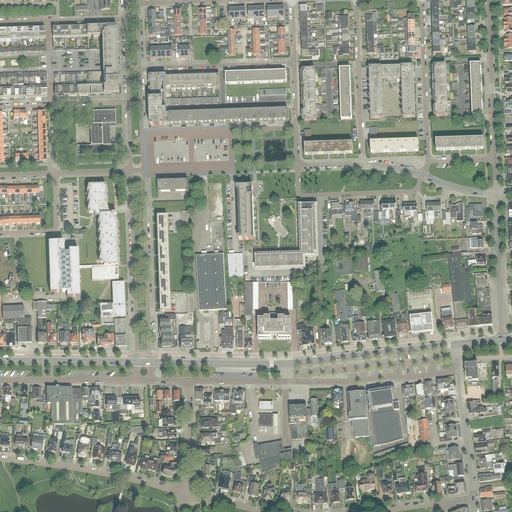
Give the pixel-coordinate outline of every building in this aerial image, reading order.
[(99,0),(100,11),(110,10),(109,2),(111,2),(110,0),(99,0)] [(380,21),(377,21),(376,13),(369,13),(369,16),(366,17),(367,23),(377,23),(380,23),(380,21)] [(463,15),(463,21),(455,21),(455,24),(459,24),(465,24),(464,21),(475,21),(475,14),(471,14),(464,15),(463,15)] [(348,17),(341,17),(341,16),(338,16),(338,21),(338,22),(336,22),(336,25),(338,25),(339,25),(339,24),(349,24),(348,17)] [(79,97),(83,96),(87,96),(87,95),(89,95),(105,94),(112,94),(112,95),(114,95),(114,94),(119,94),(117,52),(115,52),(115,49),(117,49),(117,50),(117,49),(117,44),(115,45),(115,42),(117,42),(117,37),(115,37),(115,34),(116,34),(116,35),(117,35),(117,29),(115,29),(115,26),(116,26),(116,27),(116,26),(101,26),(101,27),(99,28),(99,26),(93,26),(93,37),(99,37),(99,33),(102,33),(102,34),(103,34),(104,36),(103,36),(103,37),(104,37),(104,42),(104,43),(103,43),(103,45),(104,45),(104,50),(104,51),(104,53),(104,58),(104,60),(105,72),(88,72),(88,75),(89,86),(77,86),(78,95),(79,95),(79,97)] [(253,30),(253,36),(260,36),(260,32),(264,32),(264,28),(258,28),(258,30),(253,30)] [(416,53),(415,47),(405,47),(406,57),(413,57),(413,53),(416,53)] [(481,81),(481,64),(470,64),(471,81),(481,81)] [(435,106),(435,117),(448,116),(446,65),(433,65),(435,106)] [(369,67),(371,119),(383,119),(382,79),(401,78),(402,118),(415,118),(413,66),(369,67)] [(340,86),(351,85),(350,68),(339,68),(340,86)] [(271,72),(271,83),(287,83),(286,71),(280,71),(280,69),(278,69),(277,69),(277,72),(271,72)] [(319,105),(316,105),(315,69),(302,70),(304,121),(316,121),(316,110),(319,110),(319,105)] [(241,73),(241,84),(256,84),(256,72),(250,72),(250,70),(249,70),(246,70),(246,73),(241,73)] [(256,72),(256,84),(271,83),(271,72),(265,72),(265,70),(263,70),(261,70),(262,72),(256,72)] [(225,73),(226,77),(226,85),(241,84),(241,73),(235,73),(235,71),(231,71),(231,73),(225,73)] [(160,75),(159,75),(150,76),(151,90),(151,92),(151,96),(151,97),(151,99),(149,99),(149,102),(149,103),(150,109),(150,111),(150,117),(150,118),(150,127),(164,127),(164,125),(164,123),(166,123),(169,123),(168,113),(167,114),(166,107),(166,106),(166,99),(166,89),(170,89),(171,89),(172,89),(176,89),(177,89),(181,88),(181,89),(182,89),(182,88),(186,88),(187,88),(191,88),(192,88),(196,88),(197,88),(201,88),(202,88),(206,88),(207,88),(211,87),(211,88),(212,88),(212,87),(216,87),(219,87),(219,73),(213,74),(214,74),(212,74),(211,74),(208,74),(208,75),(207,75),(207,74),(206,74),(203,74),(203,75),(202,75),(202,74),(201,74),(198,74),(198,75),(197,75),(197,74),(196,74),(193,74),(193,75),(192,75),(192,74),(191,74),(188,74),(188,75),(186,75),(186,74),(183,75),(181,75),(178,75),(178,76),(176,76),(176,75),(173,75),(173,76),(171,76),(171,75),(168,75),(168,76),(166,76),(166,75),(165,75),(164,75),(160,75)] [(481,81),(471,81),(471,98),(482,98),(482,86),(481,81)] [(351,85),(340,86),(340,103),(351,102),(351,93),(351,85)] [(482,98),(471,98),(472,115),(483,115),(482,103),(482,98)] [(351,102),(340,103),(341,120),(352,119),(351,110),(351,102)] [(287,109),(281,109),(272,110),(273,121),(277,121),(277,122),(284,122),(284,120),(288,120),(287,109)] [(82,146),(76,146),(76,147),(76,156),(117,154),(117,146),(117,145),(111,145),(110,127),(115,127),(115,124),(116,124),(115,110),(93,111),(93,119),(93,121),(94,124),(90,124),(91,139),(91,144),(91,146),(86,146),(84,146),(82,146)] [(247,122),(247,123),(254,123),(254,121),(258,121),(257,110),(243,111),(243,122),(247,122)] [(269,121),(273,121),(272,110),(257,110),(258,121),(262,121),(262,123),(269,122),(269,121)] [(217,123),(217,124),(224,124),(224,122),(228,122),(228,111),(213,112),(213,123),(217,123)] [(228,122),(229,122),(232,122),(232,124),(239,123),(239,122),(243,122),(243,111),(228,111),(228,122)] [(187,125),(195,125),(195,124),(198,123),(198,112),(183,113),(183,124),(187,124),(187,125)] [(213,112),(207,112),(198,112),(198,123),(202,123),(202,125),(210,124),(210,123),(213,123),(213,112)] [(173,124),(173,126),(180,125),(180,124),(183,124),(183,113),(168,113),(169,123),(169,124),(173,124)] [(468,139),(468,150),(484,150),(484,138),(476,139),(468,139)] [(451,140),(452,151),(468,150),(468,139),(451,140)] [(435,140),(436,151),(452,151),(451,140),(435,140)] [(386,142),(387,153),(403,152),(402,141),(386,142)] [(402,141),(403,152),(419,152),(418,141),(410,141),(402,141)] [(370,142),(371,153),(387,153),(386,142),(370,142)] [(320,144),(321,155),(337,154),(337,143),(328,144),(320,144)] [(337,143),(337,154),(353,154),(353,143),(345,143),(337,143)] [(304,145),(305,156),(321,155),(320,144),(304,145)] [(173,181),(173,192),(188,192),(188,181),(184,181),(184,179),(177,180),(177,181),(173,181)] [(162,181),(158,182),(158,193),(173,192),(173,181),(169,181),(169,180),(162,180),(162,181)] [(89,213),(92,213),(95,213),(96,216),(99,217),(97,224),(98,226),(99,226),(98,233),(98,234),(99,235),(100,236),(98,243),(99,244),(100,245),(98,252),(99,254),(100,254),(99,262),(100,263),(101,263),(103,263),(104,266),(114,265),(116,265),(118,265),(119,265),(120,263),(117,256),(118,256),(119,254),(117,246),(118,246),(119,245),(117,237),(118,237),(119,235),(116,228),(117,228),(118,226),(116,219),(116,216),(116,214),(109,214),(106,204),(107,203),(107,201),(105,194),(106,194),(107,192),(105,185),(88,185),(87,192),(86,193),(87,193),(87,194),(88,195),(87,201),(87,202),(88,204),(89,204),(87,210),(87,212),(88,213),(89,213)] [(253,186),(237,187),(237,190),(239,190),(241,237),(238,237),(238,240),(255,240),(253,186)] [(45,198),(44,198),(44,192),(43,192),(39,192),(39,187),(32,187),(33,194),(37,194),(37,198),(40,198),(40,204),(45,204),(45,198)] [(335,201),(331,201),(331,207),(332,207),(332,208),(332,211),(332,212),(332,213),(332,214),(337,213),(337,215),(343,215),(343,214),(342,211),(342,209),(342,206),(340,206),(339,204),(337,204),(335,204),(335,201)] [(352,216),(352,222),(357,222),(357,216),(357,209),(354,209),(354,203),(349,203),(349,204),(349,205),(345,205),(345,211),(345,214),(345,216),(352,216)] [(279,259),(279,260),(278,268),(304,268),(304,267),(306,267),(306,269),(308,269),(309,269),(310,269),(311,268),(312,268),(313,268),(313,267),(314,267),(315,266),(316,265),(317,264),(317,263),(318,262),(318,261),(318,260),(318,259),(318,258),(316,258),(316,256),(317,256),(315,204),(298,205),(301,205),(303,256),(282,257),(281,257),(280,258),(279,259)] [(459,206),(450,206),(450,213),(456,213),(456,222),(463,222),(463,204),(459,204),(459,206)] [(469,208),(466,208),(466,218),(470,218),(469,211),(474,211),(474,217),(483,217),(482,205),(469,205),(469,208)] [(33,217),(33,224),(40,223),(40,220),(44,220),(44,214),(39,214),(39,217),(35,217),(35,212),(32,212),(33,217)] [(168,231),(167,215),(156,216),(156,232),(160,232),(164,232),(168,231)] [(478,223),(471,223),(471,234),(483,234),(483,226),(478,226),(478,223)] [(160,232),(156,232),(157,248),(161,248),(164,248),(168,247),(168,231),(164,232),(160,232)] [(478,239),(471,239),(471,240),(472,240),(472,249),(483,249),(483,241),(478,241),(478,239)] [(67,297),(79,297),(78,269),(78,267),(78,250),(68,250),(69,254),(64,254),(64,242),(48,243),(51,243),(49,253),(51,253),(49,262),(49,263),(52,263),(49,273),(52,273),(50,282),(50,283),(52,283),(50,292),(50,293),(66,292),(67,297)] [(10,257),(13,254),(5,246),(2,249),(10,257)] [(161,248),(157,248),(158,264),(161,264),(165,264),(169,264),(168,247),(164,248),(161,248)] [(202,256),(196,256),(199,312),(204,311),(204,314),(209,314),(209,311),(220,310),(227,310),(223,255),(220,255),(211,255),(207,256),(206,251),(202,251),(202,256)] [(242,254),(233,254),(227,254),(228,278),(243,277),(242,254)] [(255,254),(255,266),(255,269),(274,269),(274,268),(274,257),(256,258),(255,254)] [(354,256),(342,258),(344,276),(356,275),(354,259),(354,256)] [(477,260),(471,261),(471,266),(486,265),(487,264),(487,262),(486,261),(486,256),(477,257),(477,260)] [(342,258),(332,258),(334,277),(344,276),(342,258)] [(370,258),(355,259),(356,273),(371,271),(370,258)] [(161,264),(158,264),(158,280),(162,280),(166,280),(169,280),(169,264),(165,264),(161,264)] [(116,265),(114,265),(104,266),(78,267),(78,269),(91,268),(92,281),(105,281),(105,279),(110,279),(110,280),(118,280),(118,275),(120,275),(119,269),(118,269),(118,267),(116,267),(116,265)] [(374,272),(376,293),(386,292),(384,271),(374,272)] [(473,313),(464,313),(464,324),(473,324),(473,325),(492,324),(492,323),(491,313),(489,313),(487,276),(475,277),(477,313),(473,314),(473,313)] [(162,280),(158,280),(159,296),(162,296),(166,296),(170,296),(169,280),(166,280),(162,280)] [(124,283),(113,283),(113,305),(100,305),(100,318),(126,317),(125,317),(125,307),(125,304),(124,304),(124,283)] [(315,286),(315,293),(317,315),(328,314),(325,292),(325,285),(315,286)] [(345,290),(339,291),(335,291),(335,293),(336,300),(336,304),(337,316),(338,318),(348,317),(347,308),(347,307),(347,304),(345,290)] [(397,294),(391,295),(394,316),(396,331),(398,330),(399,337),(399,338),(402,337),(402,336),(403,336),(404,335),(405,335),(405,336),(408,335),(409,335),(408,332),(411,332),(409,322),(408,313),(407,312),(406,312),(406,314),(401,315),(397,294)] [(159,296),(159,312),(170,312),(170,296),(166,296),(162,296),(159,296)] [(46,303),(33,303),(33,311),(37,311),(37,319),(37,334),(37,344),(38,344),(39,344),(40,345),(41,344),(46,344),(46,334),(46,303)] [(25,343),(24,318),(23,306),(2,307),(3,320),(14,319),(14,323),(17,322),(18,344),(25,343)] [(450,329),(451,329),(452,330),(453,330),(453,329),(454,329),(453,324),(455,323),(454,320),(453,321),(451,312),(441,313),(443,324),(440,324),(441,329),(444,328),(444,330),(447,330),(447,329),(450,329)] [(226,325),(225,318),(231,317),(230,313),(219,314),(219,315),(219,325),(226,325)] [(409,316),(410,325),(412,334),(434,332),(432,314),(409,316)] [(396,331),(394,316),(392,316),(390,319),(390,321),(383,322),(385,338),(396,337),(396,331)] [(259,319),(259,334),(259,337),(271,337),(271,335),(275,335),(279,335),(279,337),(291,337),(291,319),(285,319),(285,317),(285,319),(282,319),(282,317),(279,317),(279,322),(275,322),(271,322),(271,317),(267,317),(267,319),(265,319),(265,317),(265,319),(259,319)] [(353,342),(360,341),(359,336),(360,336),(359,325),(358,317),(353,317),(354,325),(355,336),(352,336),(353,342)] [(126,342),(126,338),(126,336),(124,336),(124,334),(126,334),(125,319),(114,320),(114,334),(115,344),(115,347),(126,347),(126,342)] [(332,335),(331,335),(331,331),(328,331),(326,319),(318,319),(320,337),(324,336),(325,345),(332,344),(331,339),(332,339),(332,335)] [(236,321),(236,322),(236,332),(237,332),(237,349),(237,350),(244,350),(244,349),(244,320),(236,321)] [(161,323),(159,323),(160,335),(161,335),(162,341),(162,348),(169,348),(168,346),(173,346),(173,348),(177,348),(177,341),(174,341),(174,336),(174,331),(174,326),(173,321),(166,321),(165,321),(161,321),(161,323)] [(379,321),(373,322),(367,322),(369,340),(381,339),(379,321)] [(48,324),(48,333),(48,343),(48,344),(49,344),(50,344),(51,344),(55,344),(55,339),(54,339),(54,337),(55,337),(55,336),(56,336),(56,335),(55,334),(55,333),(52,333),(52,328),(52,327),(52,326),(52,325),(52,324),(51,324),(49,324),(48,324)] [(77,329),(77,327),(79,327),(79,324),(75,325),(75,326),(72,326),(72,329),(73,329),(73,335),(70,335),(70,344),(71,344),(72,344),(73,344),(77,344),(77,334),(77,329)] [(305,331),(305,329),(305,325),(297,326),(297,332),(302,331),(302,333),(299,333),(300,338),(302,338),(303,347),(308,347),(308,345),(307,331),(305,331)] [(179,328),(179,330),(180,349),(193,348),(193,345),(192,345),(192,336),(194,336),(194,328),(187,328),(187,327),(179,328)] [(335,328),(336,337),(337,337),(337,342),(341,341),(341,343),(350,342),(348,327),(335,328)] [(234,338),(233,338),(233,328),(227,328),(227,331),(222,331),(222,349),(222,352),(233,352),(233,344),(234,344),(234,338)] [(313,330),(308,330),(308,329),(305,329),(305,331),(307,331),(308,345),(315,344),(314,337),(313,330)] [(94,342),(94,335),(94,330),(82,331),(82,334),(82,335),(82,337),(83,344),(84,345),(86,345),(87,344),(88,344),(88,342),(94,342)] [(6,331),(6,336),(6,345),(6,347),(15,346),(14,335),(10,335),(10,331),(6,331)] [(115,344),(114,334),(110,334),(110,335),(103,335),(103,337),(98,337),(98,335),(97,335),(97,340),(97,347),(103,347),(103,348),(110,348),(110,344),(115,344)] [(466,363),(465,365),(465,370),(465,372),(466,379),(466,380),(468,380),(468,382),(472,381),(472,384),(477,383),(476,381),(478,381),(477,364),(476,363),(466,363)] [(445,380),(446,390),(448,390),(449,396),(455,395),(453,385),(450,385),(449,379),(449,380),(447,380),(445,380)] [(437,381),(437,382),(438,387),(435,387),(436,394),(441,394),(440,391),(446,390),(445,380),(443,381),(443,380),(443,381),(439,381),(437,382),(437,381)] [(436,394),(435,387),(433,387),(432,383),(428,385),(424,384),(424,385),(422,385),(423,391),(425,391),(426,393),(425,393),(426,399),(424,399),(425,406),(426,409),(431,408),(437,408),(435,394),(436,394)] [(425,406),(424,399),(423,391),(422,385),(421,385),(421,384),(420,384),(420,385),(419,385),(415,386),(417,397),(419,397),(420,402),(422,401),(423,406),(425,406)] [(9,403),(10,403),(10,408),(15,409),(15,399),(11,399),(11,396),(11,392),(10,392),(10,389),(9,389),(9,388),(7,388),(4,388),(4,396),(5,396),(5,403),(5,404),(6,404),(6,403),(9,403)] [(33,388),(33,400),(38,400),(37,403),(40,403),(44,403),(44,397),(41,397),(41,389),(33,388)] [(72,388),(47,388),(47,404),(51,404),(51,425),(54,425),(63,425),(73,426),(73,425),(80,425),(80,414),(82,414),(82,410),(82,389),(72,389),(72,388)] [(398,403),(396,403),(395,397),(394,389),(394,388),(393,388),(390,389),(387,389),(384,390),(383,390),(380,391),(378,391),(374,391),(372,392),(371,392),(368,392),(367,392),(367,393),(369,417),(374,446),(387,444),(404,440),(399,407),(398,403)] [(196,389),(195,400),(202,400),(202,404),(203,404),(203,400),(204,395),(204,389),(196,389)] [(344,409),(343,390),(337,391),(332,391),(332,392),(332,403),(339,403),(339,409),(344,409)] [(228,417),(226,417),(226,420),(226,418),(228,417),(228,415),(231,415),(231,414),(236,414),(236,411),(241,411),(241,410),(244,410),(244,404),(243,404),(243,402),(244,401),(244,399),(243,399),(243,393),(242,392),(240,392),(239,393),(233,393),(233,400),(231,400),(231,411),(228,411),(228,417)] [(368,420),(366,392),(347,393),(349,421),(354,421),(355,438),(366,437),(369,437),(368,420)] [(203,400),(203,404),(212,404),(212,395),(204,395),(203,400)] [(106,398),(106,406),(107,406),(107,405),(114,405),(114,411),(120,411),(120,404),(116,404),(116,398),(106,398)] [(120,404),(120,411),(120,415),(127,415),(127,406),(131,406),(131,398),(123,398),(123,404),(120,404)] [(139,398),(131,398),(131,406),(135,406),(135,411),(143,411),(143,402),(139,402),(139,398)] [(445,408),(455,407),(455,406),(454,406),(454,403),(454,400),(448,401),(448,398),(441,399),(441,404),(444,404),(445,408)] [(478,410),(478,409),(478,404),(480,404),(480,400),(473,401),(473,402),(467,403),(468,411),(469,411),(478,410)] [(311,415),(307,415),(308,425),(319,424),(318,401),(310,401),(311,415)] [(290,424),(292,440),(301,440),(298,405),(295,405),(289,405),(290,424)] [(307,424),(306,405),(300,405),(298,405),(301,440),(308,439),(307,424)] [(443,423),(450,423),(451,423),(450,420),(456,419),(456,417),(455,417),(455,413),(456,413),(445,414),(446,418),(443,418),(443,423)] [(259,427),(273,427),(273,415),(260,415),(259,415),(259,427)] [(160,416),(160,420),(162,420),(162,427),(167,427),(167,426),(176,426),(176,422),(177,421),(176,420),(175,419),(167,419),(167,416),(162,416),(160,416)] [(420,438),(421,442),(421,444),(430,443),(428,422),(427,420),(418,421),(420,438)] [(447,432),(457,431),(456,431),(456,428),(456,425),(450,426),(450,423),(443,423),(443,429),(446,429),(447,432)] [(63,425),(54,425),(53,431),(52,439),(50,438),(48,448),(49,448),(49,452),(56,453),(58,432),(62,433),(63,425)] [(158,429),(158,433),(162,433),(162,438),(165,438),(166,438),(168,438),(169,438),(171,438),(172,438),(174,438),(176,438),(177,437),(177,435),(176,434),(176,432),(174,432),(171,432),(168,432),(168,429),(158,429)] [(335,441),(334,429),(326,429),(327,441),(335,441)] [(444,437),(444,439),(440,439),(440,443),(452,441),(452,438),(458,438),(457,435),(456,432),(457,432),(457,431),(447,432),(447,436),(444,437)] [(479,435),(474,436),(475,440),(476,440),(476,443),(486,442),(485,435),(490,434),(489,431),(482,432),(483,435),(479,436),(479,435)] [(0,432),(0,439),(1,440),(0,446),(5,446),(5,447),(8,447),(8,446),(9,446),(9,440),(7,440),(7,435),(2,434),(2,432),(0,432)] [(74,449),(74,444),(65,443),(67,433),(63,432),(60,449),(63,449),(62,452),(72,454),(72,449),(74,449)] [(85,438),(81,437),(81,435),(78,434),(76,440),(80,441),(77,455),(82,456),(85,438)] [(33,438),(32,438),(31,449),(41,450),(43,440),(38,439),(39,435),(33,435),(33,438)] [(240,435),(233,436),(234,443),(241,442),(240,435)] [(89,438),(89,439),(85,438),(82,456),(87,457),(89,447),(88,447),(88,445),(92,445),(94,439),(89,438)] [(292,453),(291,449),(284,450),(282,442),(278,442),(278,444),(258,447),(258,444),(253,444),(256,460),(259,460),(262,474),(266,474),(293,460),(292,453)] [(481,446),(475,446),(476,455),(488,453),(487,446),(494,445),(494,442),(487,442),(487,444),(481,445),(481,446)] [(127,460),(126,464),(127,465),(126,465),(130,466),(134,449),(135,445),(135,444),(131,443),(130,448),(128,454),(128,456),(127,456),(126,460),(127,460)] [(167,452),(169,452),(177,452),(177,445),(172,445),(171,444),(170,445),(169,445),(169,443),(166,443),(166,445),(166,448),(167,448),(167,452)] [(113,461),(117,446),(113,445),(111,452),(109,452),(108,452),(107,455),(108,455),(108,460),(109,461),(110,462),(111,461),(113,461)] [(117,446),(113,461),(116,462),(116,463),(118,463),(119,462),(120,462),(120,458),(122,458),(122,455),(121,454),(119,454),(121,447),(117,446)] [(103,459),(105,449),(102,448),(95,447),(92,458),(94,459),(96,459),(100,460),(100,458),(100,459),(100,460),(101,460),(102,460),(103,460),(103,459)] [(481,470),(488,469),(487,462),(492,462),(492,458),(495,458),(495,455),(485,456),(485,459),(480,460),(481,470)] [(149,465),(150,462),(148,461),(149,457),(145,456),(144,460),(143,460),(142,461),(141,461),(141,463),(142,464),(140,469),(147,470),(148,469),(147,469),(149,465)] [(152,463),(150,462),(149,465),(147,469),(148,469),(155,472),(156,471),(157,470),(157,469),(156,468),(157,464),(156,464),(158,460),(153,458),(152,463)] [(206,462),(206,466),(203,466),(203,477),(210,477),(210,467),(214,467),(214,462),(217,462),(217,459),(208,459),(208,462),(206,462)] [(162,470),(163,470),(162,474),(172,477),(173,470),(172,470),(173,466),(177,466),(177,462),(170,462),(169,467),(165,466),(165,467),(163,466),(162,468),(163,468),(162,470)] [(458,477),(464,476),(463,464),(447,466),(448,469),(448,471),(453,471),(454,477),(458,477)] [(425,468),(420,469),(417,469),(418,475),(417,475),(417,479),(415,480),(415,482),(414,483),(415,493),(422,492),(422,493),(428,492),(428,483),(427,483),(426,475),(425,468)] [(220,479),(219,484),(220,484),(219,488),(220,488),(220,489),(227,490),(228,490),(229,486),(230,486),(231,481),(230,481),(231,479),(230,479),(232,473),(223,471),(222,477),(221,479),(220,479)] [(237,484),(235,483),(233,492),(238,493),(239,493),(240,494),(240,493),(241,493),(243,486),(246,486),(247,482),(242,481),(240,480),(241,474),(236,472),(234,481),(237,481),(237,484)] [(508,473),(505,474),(496,475),(491,475),(479,476),(479,480),(479,483),(490,482),(490,480),(500,479),(500,477),(509,476),(508,473)] [(367,481),(367,484),(367,485),(365,485),(365,490),(366,491),(369,491),(370,489),(375,489),(375,480),(374,475),(374,474),(372,474),(368,474),(368,475),(367,475),(367,481)] [(256,478),(249,476),(247,483),(251,484),(249,496),(255,497),(257,497),(260,486),(254,484),(256,478)] [(393,491),(391,479),(391,477),(386,477),(386,480),(387,480),(387,484),(382,485),(383,493),(384,492),(384,494),(388,493),(388,492),(393,491)] [(405,479),(402,479),(404,494),(406,493),(406,494),(410,494),(410,493),(409,485),(406,485),(405,479)] [(466,493),(465,482),(455,483),(455,487),(448,488),(448,489),(446,490),(446,494),(448,494),(448,495),(456,495),(456,494),(466,493)] [(273,501),(274,496),(275,492),(274,492),(275,489),(271,488),(272,486),(266,485),(266,487),(265,487),(263,499),(273,501)] [(330,495),(332,495),(333,504),(340,503),(339,493),(337,494),(337,488),(333,488),(333,487),(329,487),(330,495)] [(349,487),(346,488),(347,501),(354,500),(354,495),(355,495),(354,491),(353,491),(353,488),(349,489),(349,487)] [(492,487),(486,488),(486,489),(481,490),(481,498),(487,498),(493,498),(492,487)] [(283,490),(283,493),(282,493),(282,498),(280,497),(279,502),(289,503),(290,494),(291,491),(283,490)] [(491,500),(482,501),(483,511),(492,511),(491,500)]
